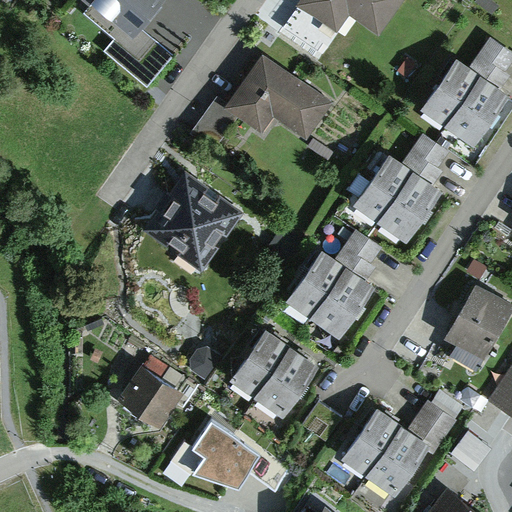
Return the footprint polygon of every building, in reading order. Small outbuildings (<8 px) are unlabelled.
[(163,0),(87,0),(89,1),(84,7),(117,34),(106,48),(148,82),(174,51),(143,25),(163,0)] [(401,0),(297,0),(297,1),(335,27),(347,10),(379,32),(401,0)] [(511,46),(492,32),(470,62),(482,70),(502,84),(511,71),(511,69),(509,67),(511,62),(511,46)] [(333,97),(264,48),(226,101),(218,96),(194,129),(216,145),(238,113),(262,130),(275,112),(306,134),(333,97)] [(420,103),(446,121),(482,70),(470,62),(457,52),(420,103)] [(502,84),(482,70),(446,121),(472,140),(509,89),(502,84)] [(422,129),(403,156),(414,164),(436,179),(445,167),(441,164),(452,149),(422,129)] [(353,199),(377,216),(414,164),(403,156),(391,147),(353,199)] [(247,207),(188,164),(142,226),(201,269),(247,207)] [(436,179),(414,164),(377,216),(406,236),(443,184),(436,179)] [(355,222),(335,251),(347,260),(369,275),(377,263),(373,260),(385,243),(355,222)] [(288,295),(311,312),(347,260),(335,251),(323,243),(288,295)] [(474,257),(467,269),(480,278),(488,265),(474,257)] [(369,275),(347,260),(311,312),(340,332),(376,280),(369,275)] [(511,310),(511,300),(477,280),(446,332),(457,339),(449,352),(477,369),(511,310)] [(229,374),(257,393),(293,340),(265,321),(229,374)] [(320,358),(293,340),(257,393),(284,411),(320,358)] [(511,359),(489,395),(511,409),(511,359)] [(185,388),(143,360),(118,399),(160,426),(185,388)] [(428,396),(408,423),(430,439),(426,445),(434,450),(457,418),(455,416),(463,405),(439,388),(431,399),(428,396)] [(318,400),(303,422),(325,437),(340,415),(318,400)] [(341,451),(369,470),(404,420),(376,401),(341,451)] [(208,449),(195,467),(239,482),(248,469),(283,494),(299,471),(262,444),(258,450),(212,417),(195,440),(208,449)] [(408,423),(404,420),(369,470),(395,489),(426,445),(430,439),(408,423)] [(469,429),(452,451),(475,468),(491,445),(469,429)] [(487,511),(450,480),(423,511),(487,511)]
